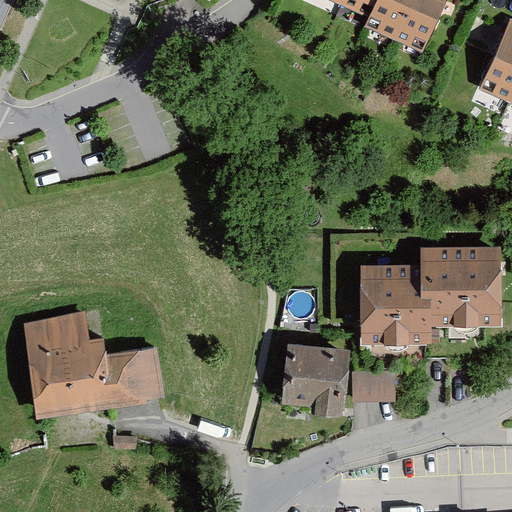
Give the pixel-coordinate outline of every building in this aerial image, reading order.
[(360,33),(422,59),(447,0),(324,0),(366,18),(360,33)] [(511,23),(509,22),(476,96),(511,112),(511,23)] [(357,270),(357,347),(425,347),(425,329),(497,329),(497,253),(416,253),(416,270),(357,270)] [(37,419),(162,403),(155,351),(106,358),(104,342),(89,344),(85,316),(24,324),(37,419)] [(276,406),(306,408),(305,419),(341,422),(346,351),(280,347),(276,406)] [(350,374),(350,405),(390,405),(390,374),(350,374)]
